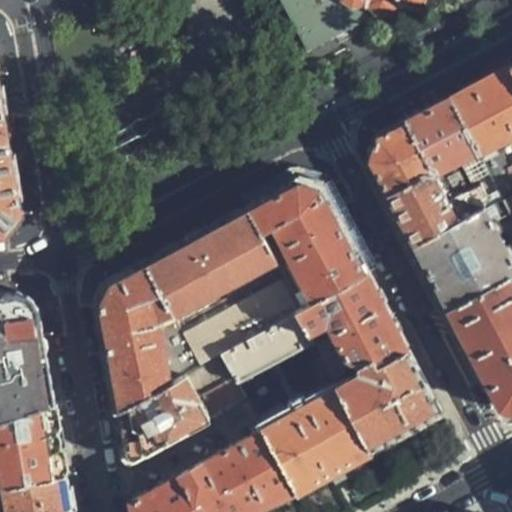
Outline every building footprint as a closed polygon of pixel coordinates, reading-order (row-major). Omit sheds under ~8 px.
[(281,0),(305,46),(327,34),(330,38),(335,34),(337,37),(356,25),(354,20),(375,6),(367,3),(364,0),(358,0),(355,1),(347,0),(346,0),(281,0)] [(500,187),(504,195),(511,190),(511,67),(510,64),(483,79),(451,95),(500,187)] [(0,141),(10,140),(2,91),(0,78),(0,141)] [(461,157),(475,184),(482,181),(488,193),(500,187),(451,95),(440,101),(407,118),(432,166),(440,168),(461,157)] [(379,175),(388,193),(427,172),(437,176),(449,197),(475,184),(461,157),(440,168),(432,166),(407,118),(385,130),(377,134),(370,158),(379,175)] [(24,211),(10,140),(0,141),(0,234),(8,234),(24,211)] [(401,218),(414,243),(504,195),(500,187),(488,193),(482,181),(475,184),(449,197),(437,176),(427,172),(388,193),(401,218)] [(299,177),(248,204),(281,268),(302,307),(367,271),(340,219),(323,186),(299,177)] [(511,190),(504,195),(414,243),(430,275),(448,309),(509,275),(511,273),(511,190)] [(182,239),(146,258),(181,322),(281,268),(248,204),(182,239)] [(181,322),(146,258),(109,278),(98,302),(106,346),(117,409),(202,362),(181,322)] [(281,268),(181,322),(202,362),(222,351),(298,309),(302,307),(281,268)] [(381,297),(367,271),(302,307),(298,309),(311,333),(326,326),(345,359),(348,358),(360,363),(374,356),(379,363),(408,348),(381,297)] [(511,280),(509,275),(448,309),(499,406),(511,409),(511,280)] [(0,421),(55,400),(48,355),(39,305),(17,291),(0,292),(0,421)] [(311,333),(298,309),(222,351),(239,382),(314,340),(311,333)] [(334,378),(346,371),(328,339),(317,345),(323,357),(332,376),(334,378)] [(411,429),(441,412),(414,360),(408,348),(379,363),(374,356),(360,363),(363,373),(337,385),(372,450),(411,429)] [(202,362),(117,409),(121,436),(125,461),(246,395),(239,382),(222,351),(202,362)] [(320,381),(332,376),(323,357),(310,364),(320,381)] [(264,427),(299,490),(336,470),(372,450),(337,385),(284,416),(272,423),(264,427)] [(0,485),(68,474),(62,438),(55,400),(0,421),(0,485)] [(268,415),(272,423),(284,416),(280,408),(268,415)] [(132,499),(134,511),(258,511),(299,490),(264,427),(132,499)] [(74,511),(68,474),(0,485),(0,487),(4,511),(74,511)]
